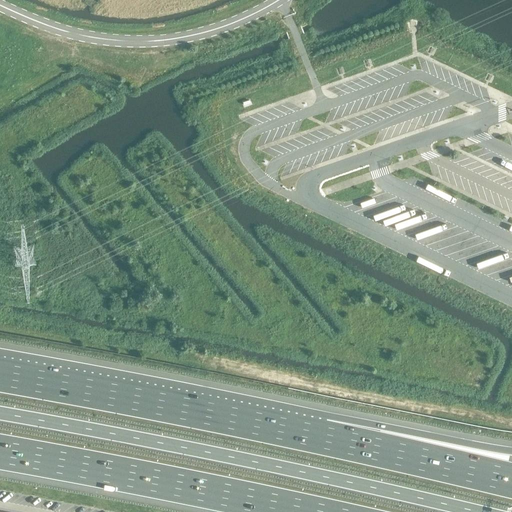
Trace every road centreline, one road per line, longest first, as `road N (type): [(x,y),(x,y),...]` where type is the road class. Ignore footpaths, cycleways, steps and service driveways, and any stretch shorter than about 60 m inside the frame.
road 1 (motorway): [(0,414),(473,511)]
road 2 (motorway): [(313,436),(0,376)]
road 3 (motorway): [(0,454),(295,511)]
road 4 (secondary): [(236,22),(0,148)]
road 5 (secondary): [(236,22),(136,43),(61,30),(0,6)]
road 6 (motorway): [(511,481),(313,436)]
road 7 (motorway): [(511,454),(313,436)]
